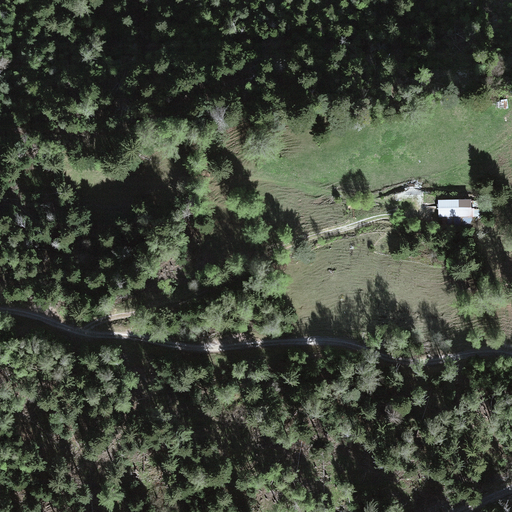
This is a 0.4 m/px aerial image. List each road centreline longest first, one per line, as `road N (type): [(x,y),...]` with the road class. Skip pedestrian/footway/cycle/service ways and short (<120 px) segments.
road 1 (track): [(511,351),(479,348),(425,361),(379,354),(356,339),(186,349),(77,328)]
road 2 (track): [(410,210),(272,249),(181,306),(77,328)]
